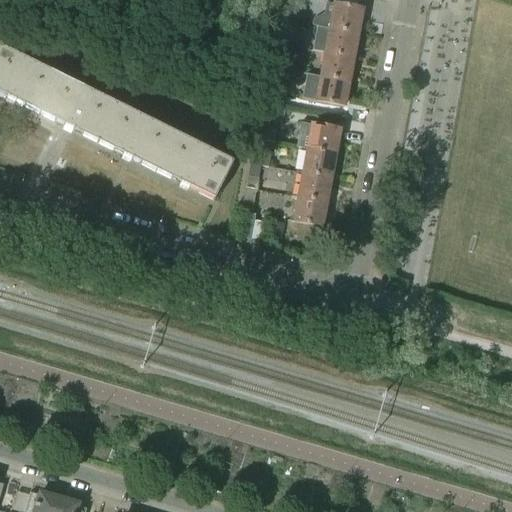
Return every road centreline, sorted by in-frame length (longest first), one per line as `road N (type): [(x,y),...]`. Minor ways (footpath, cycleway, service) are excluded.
road 1 (residential): [(348,289),(0,185)]
road 2 (residential): [(348,289),(405,0)]
road 3 (residential): [(198,511),(0,456)]
road 4 (unclassified): [(511,353),(380,314),(348,289)]
